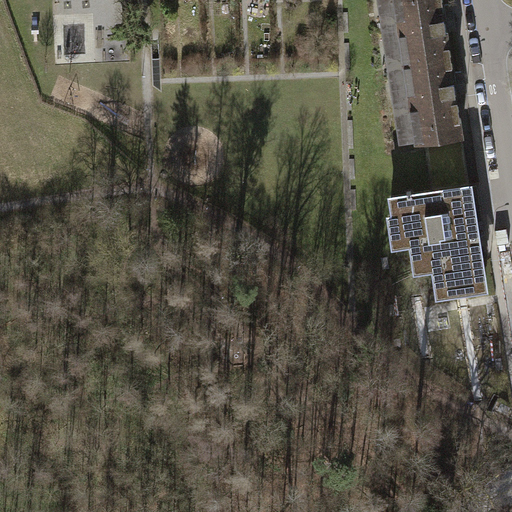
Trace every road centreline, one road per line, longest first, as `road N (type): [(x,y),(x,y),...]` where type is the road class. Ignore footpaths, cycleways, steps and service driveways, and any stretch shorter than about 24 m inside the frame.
road 1 (track): [(511,436),(410,383),(268,248),(146,182)]
road 2 (motorway): [(116,511),(0,258)]
road 3 (residential): [(492,27),(494,118),(511,225)]
road 4 (track): [(146,182),(0,207)]
